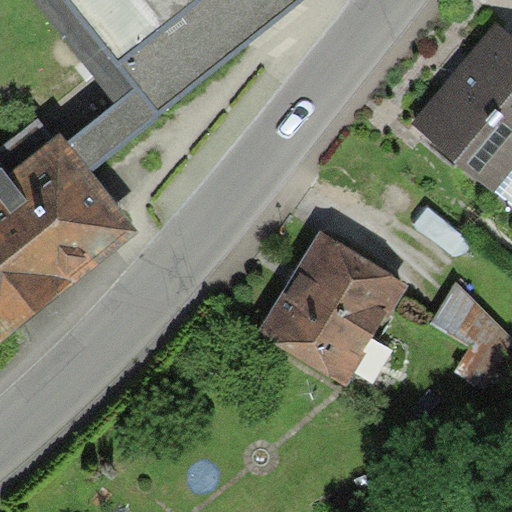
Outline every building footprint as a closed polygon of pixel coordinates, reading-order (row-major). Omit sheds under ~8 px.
[(59,85),(99,136),(267,0),(49,0),(94,57),(59,85)] [(511,26),(491,9),(408,104),(488,174),(511,146),(511,26)] [(99,136),(59,85),(0,131),(0,306),(120,212),(75,155),(99,136)] [(397,269),(319,218),(257,311),(336,362),(397,269)] [(511,329),(511,319),(448,265),(422,303),(462,328),(449,356),(481,380),(511,329)]
